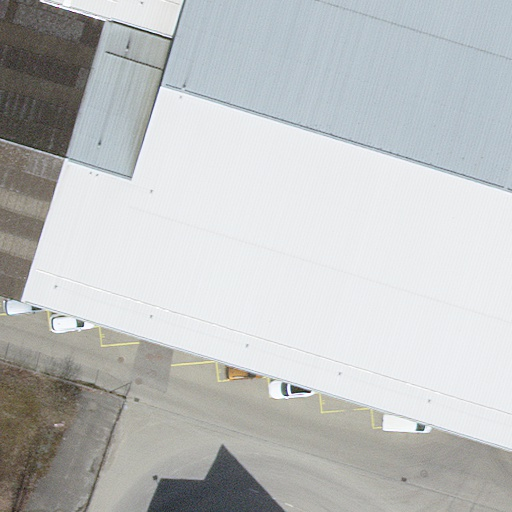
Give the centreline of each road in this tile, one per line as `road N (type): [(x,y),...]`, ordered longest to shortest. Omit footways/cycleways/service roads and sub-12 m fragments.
road 1 (unknown): [(0,338),(461,511)]
road 2 (unknown): [(112,511),(160,392)]
